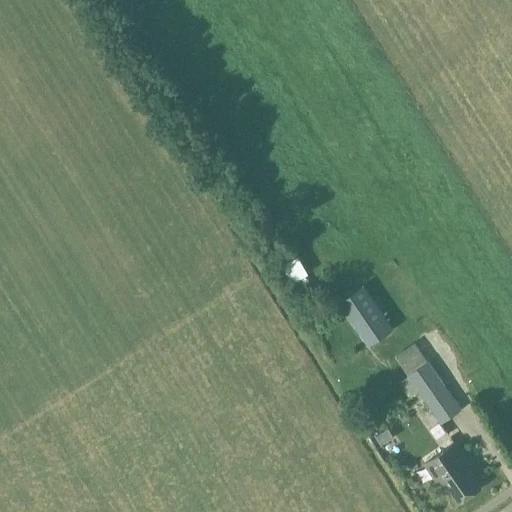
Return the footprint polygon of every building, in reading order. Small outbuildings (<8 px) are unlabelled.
[(363,287),(339,303),(369,346),(392,330),(363,287)] [(415,341),(394,350),(402,367),(423,357),(415,341)] [(428,362),(408,376),(441,424),(461,410),(428,362)] [(393,438),(388,429),(376,437),(381,445),(393,438)] [(457,504),(481,488),(467,468),(471,466),(455,443),(425,464),(437,482),(441,480),(457,504)]
